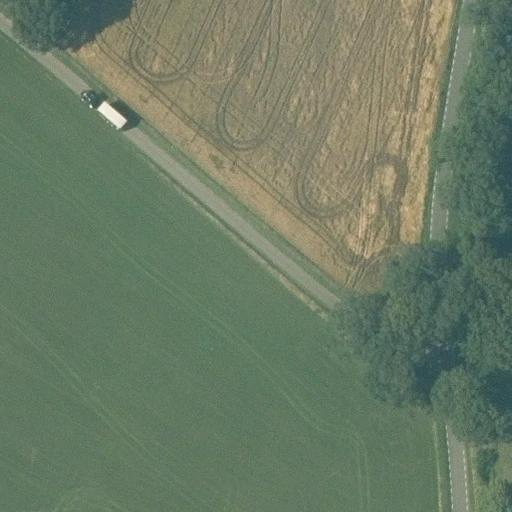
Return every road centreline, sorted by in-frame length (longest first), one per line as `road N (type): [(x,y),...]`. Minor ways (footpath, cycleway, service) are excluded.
road 1 (unclassified): [(0,23),(364,318),(432,353)]
road 2 (unclassified): [(432,353),(428,206),(460,0)]
road 3 (unclassified): [(432,353),(457,511)]
